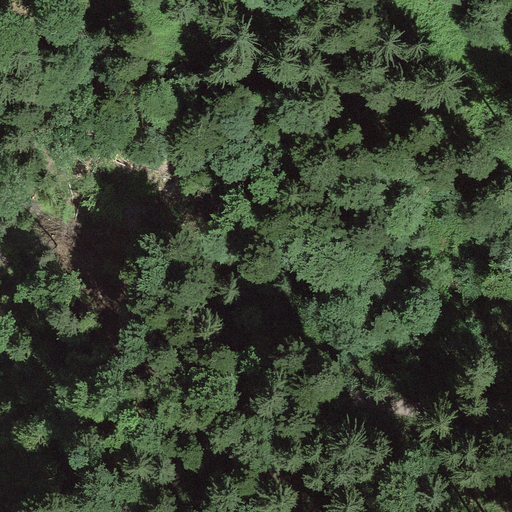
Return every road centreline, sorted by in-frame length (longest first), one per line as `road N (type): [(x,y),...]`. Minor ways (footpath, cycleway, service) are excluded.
road 1 (track): [(110,511),(189,444),(308,396),(511,397)]
road 2 (track): [(511,63),(399,66),(257,50)]
